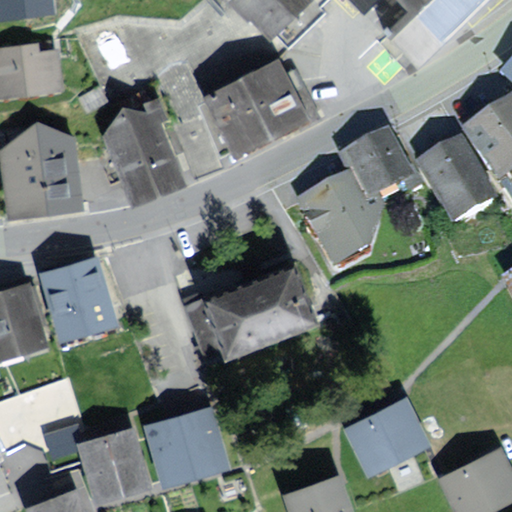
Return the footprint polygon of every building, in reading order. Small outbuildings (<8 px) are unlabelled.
[(49,0),(0,0),(0,18),(51,12),(49,0)] [(305,0),(245,0),(235,11),(280,51),(317,10),(305,0)] [(358,0),(371,12),(382,0),(358,0)] [(389,36),(419,67),(492,0),(397,0),(396,1),(410,16),(389,36)] [(4,55),(13,107),(70,98),(63,57),(49,59),(47,47),(4,55)] [(289,71),(217,105),(243,160),(316,126),(289,71)] [(160,107),(108,128),(139,206),(191,185),(160,107)] [(511,121),(475,144),(509,202),(511,200),(511,121)] [(10,147),(19,228),(90,217),(80,144),(40,127),(10,147)] [(398,147),(353,168),(360,184),(375,215),(395,206),(420,194),(398,147)] [(476,153),(427,177),(458,237),(506,212),(476,153)] [(301,208),(337,283),(381,267),(395,206),(375,215),(360,184),(301,208)] [(107,262),(46,278),(64,347),(125,331),(107,262)] [(299,271),(203,306),(223,361),(319,326),(299,271)] [(38,290),(0,300),(0,368),(56,352),(38,290)] [(412,411),(353,436),(372,482),(432,456),(412,411)] [(215,415),(151,434),(169,494),(233,475),(215,415)] [(75,424),(47,430),(54,464),(82,459),(75,424)] [(140,434),(86,447),(100,505),(154,492),(140,434)] [(511,470),(505,455),(445,481),(458,511),(508,511),(511,511),(511,470)] [(361,511),(351,482),(295,501),(299,511),(361,511)] [(83,511),(79,498),(41,511),(83,511)]
